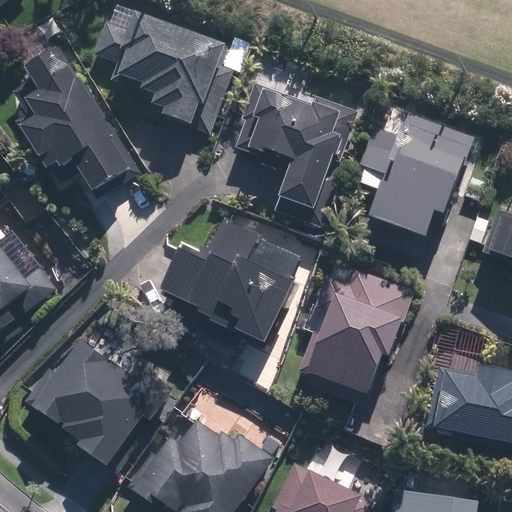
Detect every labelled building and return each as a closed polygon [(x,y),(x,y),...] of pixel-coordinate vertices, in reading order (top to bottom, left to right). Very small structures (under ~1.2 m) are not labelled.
[(226,44),(130,10),(123,30),(103,21),(91,53),(117,64),(114,72),(139,82),(137,87),(153,92),(146,110),(207,133),(230,71),(218,66),(226,44)] [(250,44),(233,37),(222,65),(238,72),(250,44)] [(74,77),(56,44),(20,64),(28,78),(10,88),(27,116),(15,123),(43,167),(53,161),(56,165),(71,156),(94,197),(139,171),(82,73),(74,77)] [(311,103),(252,81),(239,117),(243,119),(233,145),(284,165),(274,196),(278,197),(273,211),(320,227),(339,175),(323,169),(327,157),(337,161),(355,111),(313,95),(311,103)] [(440,213),(465,147),(399,122),(364,214),(369,216),(361,237),(418,257),(426,233),(421,232),(429,209),(440,213)] [(490,181),(471,175),(464,197),(482,204),(490,181)] [(511,213),(498,209),(483,248),(511,258),(511,213)] [(242,259),(255,232),(223,216),(208,248),(193,242),(189,253),(174,246),(156,288),(195,305),(193,310),(199,313),(193,325),(237,346),(240,339),(261,349),(293,283),(242,259)] [(0,337),(50,298),(0,235),(0,337)] [(414,291),(353,269),(348,284),(325,274),(311,308),(323,313),(303,369),(363,392),(378,352),(384,355),(397,323),(402,325),(414,291)] [(106,359),(78,340),(54,373),(47,369),(23,400),(54,422),(56,419),(61,422),(59,426),(76,439),(73,444),(116,474),(144,435),(133,427),(142,415),(149,420),(169,391),(134,366),(129,374),(107,358),(106,359)] [(511,371),(473,363),(471,373),(436,365),(424,425),(511,443),(511,449),(511,450),(511,371)] [(152,496),(178,511),(237,511),(270,461),(201,418),(152,496)] [(372,511),(377,501),(304,467),(283,511),(372,511)] [(473,511),(475,500),(392,488),(388,511),(473,511)]
